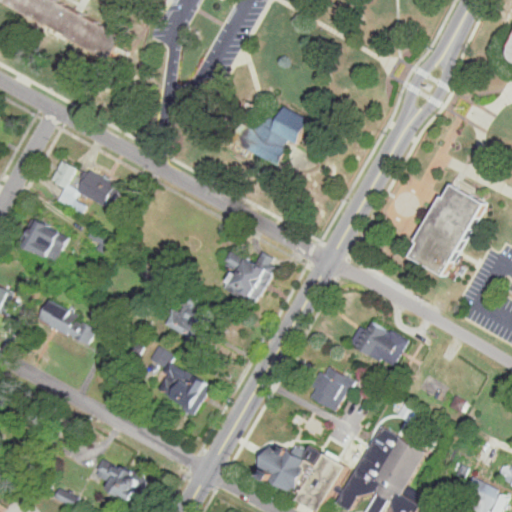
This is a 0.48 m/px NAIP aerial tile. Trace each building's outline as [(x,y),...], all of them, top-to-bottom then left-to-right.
[(1,0),(62,0),(128,37),(124,44),(129,47),(123,58),(116,54),(112,62),(1,0)] [(236,140),(247,122),(256,127),(261,119),(279,113),(285,103),(313,120),(301,141),(292,137),(288,144),(292,147),(282,165),(236,140)] [(64,159),(80,167),(68,187),(54,179),(64,159)] [(93,169),(120,183),(118,187),(122,189),(117,199),(111,196),(106,204),(82,191),(93,169)] [(497,192),(464,249),(468,251),(464,259),(459,257),(456,262),(420,241),(426,230),(421,226),(447,180),(452,182),(459,169),(497,192)] [(71,237),(59,261),(27,245),(28,242),(23,239),(30,224),(36,227),(39,220),(71,237)] [(96,226),(116,237),(107,252),(99,248),(102,243),(91,236),(96,226)] [(256,305),(280,266),(275,263),(278,258),(266,250),(260,260),(250,253),(247,258),(236,252),(231,259),(244,267),(240,273),(237,271),(227,287),(256,305)] [(0,283),(17,292),(7,313),(0,309),(0,283)] [(171,297),(179,284),(205,300),(200,309),(217,320),(200,347),(189,340),(191,335),(170,322),(176,313),(180,315),(186,306),(171,297)] [(53,299),(81,314),(78,320),(97,330),(90,343),(43,319),(53,299)] [(413,340),(395,329),(393,332),(377,322),(372,330),(365,326),(354,342),(384,360),(385,358),(396,366),(413,340)] [(147,346),(138,342),(135,350),(143,354),(147,346)] [(153,356),(160,343),(177,353),(171,361),(212,384),(196,415),(183,407),(186,403),(162,389),(169,374),(162,370),(166,364),(153,356)] [(360,382),(333,366),(328,374),(324,372),(316,385),(320,387),(315,397),(339,411),(353,388),(355,390),(360,382)] [(459,394),(470,399),(464,411),(453,406),(459,394)] [(408,401),(419,407),(412,420),(401,414),(408,401)] [(257,473),(261,466),(256,463),(270,441),(286,448),(289,441),(305,451),(310,444),(350,466),(341,483),(346,488),(383,426),(430,449),(407,493),(423,503),(417,511),(396,511),(393,498),(385,511),(368,511),(380,492),(375,489),(362,492),(353,509),(339,501),(342,494),(337,489),(322,511),(297,498),(301,491),(296,488),(292,494),(271,481),(275,472),(271,470),(266,479),(257,473)] [(98,472),(109,456),(143,475),(147,479),(148,483),(137,500),(104,483),(107,479),(98,472)] [(506,466),(511,469),(511,483),(506,481),(509,475),(503,472),(506,466)] [(476,476),(504,490),(502,493),(511,498),(511,500),(506,511),(495,511),(493,511),(492,511),(480,511),(471,507),(476,495),(468,491),(476,476)] [(63,485),(82,495),(77,505),(58,494),(63,485)]
